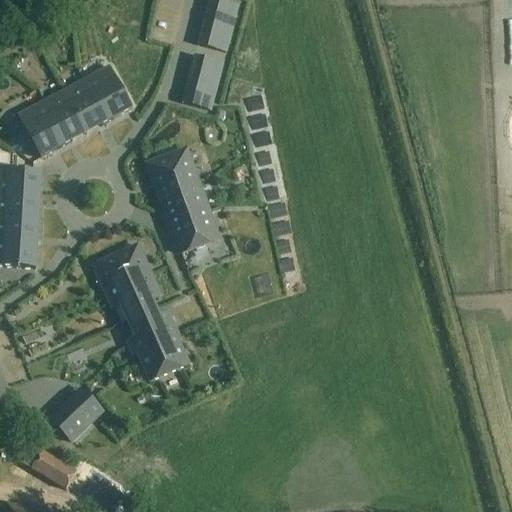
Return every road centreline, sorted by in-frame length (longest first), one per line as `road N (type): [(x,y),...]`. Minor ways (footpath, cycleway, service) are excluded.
road 1 (residential): [(191,0),(175,64),(107,169)]
road 2 (residential): [(79,223),(47,278),(0,309)]
